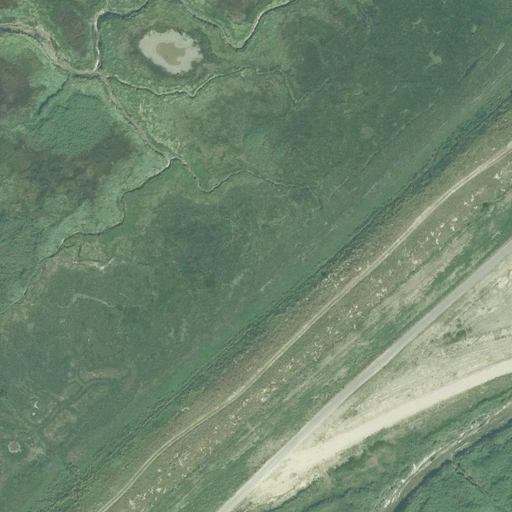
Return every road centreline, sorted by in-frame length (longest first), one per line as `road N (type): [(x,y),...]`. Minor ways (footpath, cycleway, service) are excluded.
road 1 (track): [(84,511),(511,124)]
road 2 (track): [(511,366),(316,449),(223,511)]
